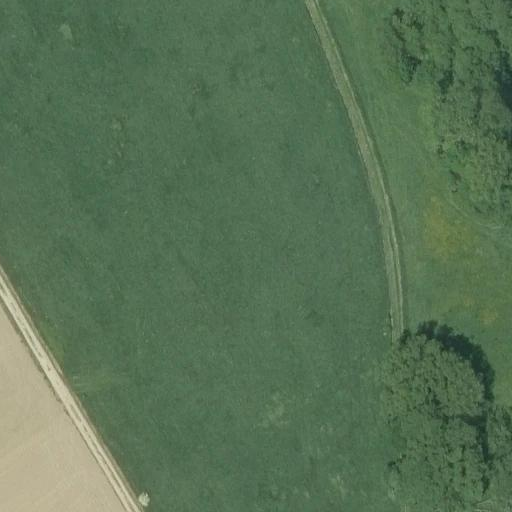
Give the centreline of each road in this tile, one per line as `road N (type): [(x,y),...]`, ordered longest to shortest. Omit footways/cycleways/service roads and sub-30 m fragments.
road 1 (track): [(410,511),(393,240),(347,79),(312,0)]
road 2 (track): [(0,283),(130,511)]
